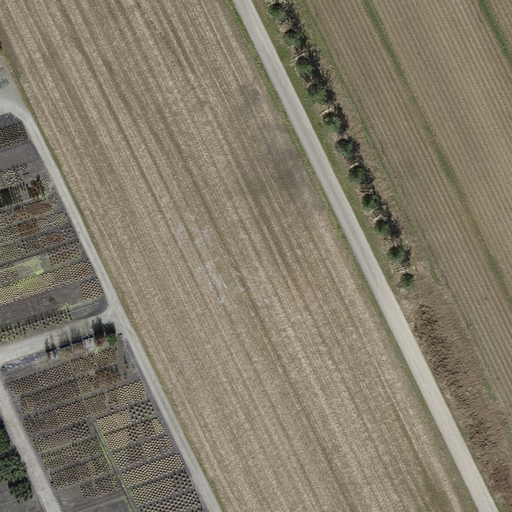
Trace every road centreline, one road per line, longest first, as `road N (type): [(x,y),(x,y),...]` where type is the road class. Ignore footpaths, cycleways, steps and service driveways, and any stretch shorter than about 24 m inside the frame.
road 1 (track): [(240,0),(491,511)]
road 2 (track): [(213,511),(0,72)]
road 3 (track): [(119,311),(0,352)]
road 4 (track): [(52,511),(0,397)]
